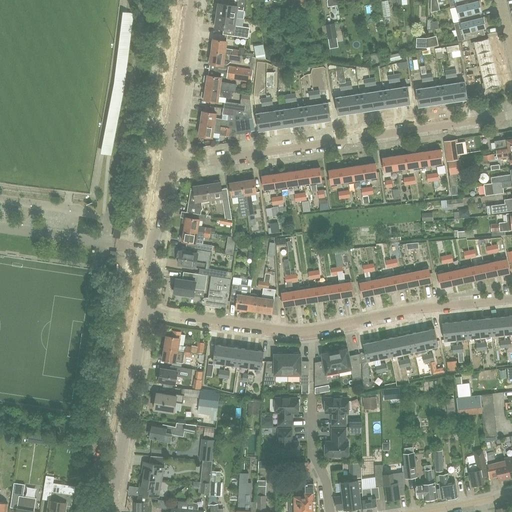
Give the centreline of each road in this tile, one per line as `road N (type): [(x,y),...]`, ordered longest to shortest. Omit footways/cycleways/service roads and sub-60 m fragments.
road 1 (residential): [(144,310),(297,331),(511,298)]
road 2 (residential): [(168,163),(511,114)]
road 3 (residential): [(103,511),(144,310)]
road 4 (residential): [(168,163),(190,0)]
road 5 (residential): [(144,310),(168,163)]
road 6 (residential): [(329,511),(312,453),(311,393)]
